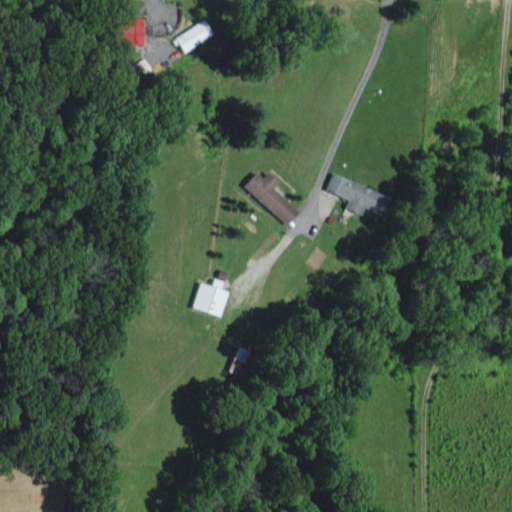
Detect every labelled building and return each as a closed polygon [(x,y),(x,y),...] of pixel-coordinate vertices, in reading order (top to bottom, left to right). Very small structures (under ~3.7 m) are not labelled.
[(138,42),(137,16),(123,16),(124,22),(115,22),(115,42),(138,42)] [(171,33),(178,49),(209,34),(202,18),(171,33)] [(268,185),(273,179),(262,169),(257,175),(251,169),(238,183),(282,223),(294,209),(268,185)] [(357,212),(360,206),(374,211),(381,191),(326,172),(320,188),(342,196),(339,206),(357,212)] [(195,280),(186,305),(215,315),(223,289),(217,287),(220,279),(208,275),(205,283),(195,280)]
